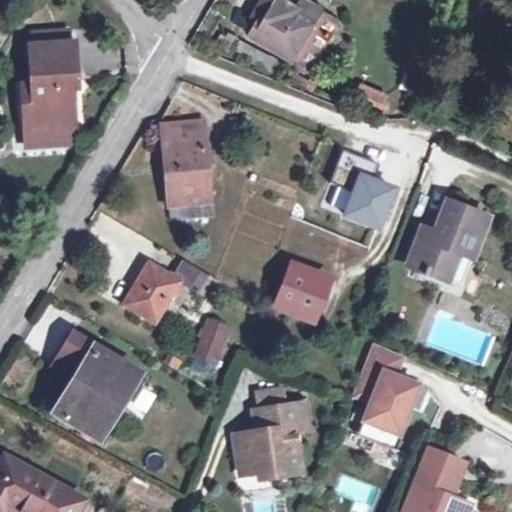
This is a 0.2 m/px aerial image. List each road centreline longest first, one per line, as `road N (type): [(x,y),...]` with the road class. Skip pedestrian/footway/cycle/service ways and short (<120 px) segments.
road 1 (residential): [(160,50),(0,318)]
road 2 (residential): [(343,124),(160,50)]
